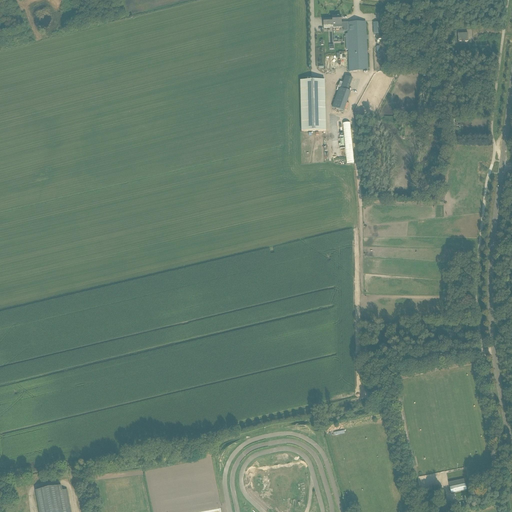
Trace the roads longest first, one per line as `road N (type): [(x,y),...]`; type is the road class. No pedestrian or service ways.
road 1 (track): [(70,490),(105,458),(374,391),(409,361),(482,350)]
road 2 (tertiary): [(511,455),(489,305),(502,166)]
